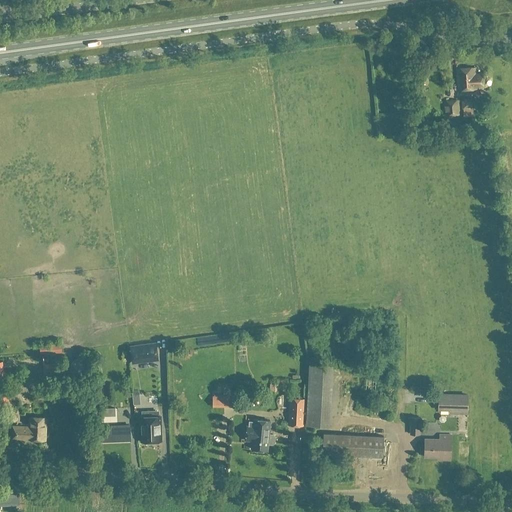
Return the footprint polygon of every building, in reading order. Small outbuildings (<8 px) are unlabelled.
[(457,69),(458,91),(477,90),(476,89),(483,88),(482,74),(475,74),(475,68),(457,69)] [(471,100),(461,101),(462,116),(472,115),(471,100)] [(446,117),(459,116),(458,102),(445,103),(446,117)] [(423,118),(422,108),(411,109),(412,119),(423,118)] [(416,328),(416,338),(429,338),(429,328),(416,328)] [(133,363),(157,360),(156,344),(131,347),(133,363)] [(60,345),(40,346),(40,354),(61,353),(60,345)] [(71,364),(71,372),(79,377),(86,372),(86,364),(78,359),(71,364)] [(98,373),(98,359),(89,359),(90,373),(98,373)] [(0,403),(9,402),(6,386),(3,362),(0,362),(0,403)] [(65,377),(64,362),(43,364),(44,378),(65,377)] [(333,366),(323,365),(309,364),(306,425),(320,426),(330,427),(333,366)] [(439,394),(439,410),(450,410),(450,413),(467,414),(467,395),(439,394)] [(213,396),(212,407),(232,408),(232,397),(230,397),(230,396),(222,395),(222,397),(213,396)] [(378,395),(377,407),(388,408),(388,395),(378,395)] [(304,399),(290,398),(288,425),(303,426),(304,399)] [(140,417),(141,442),(161,441),(160,416),(158,416),(158,411),(142,412),(142,417),(140,417)] [(29,427),(13,426),(12,439),(46,442),(47,418),(30,417),(29,427)] [(420,418),(410,418),(410,435),(420,435),(420,418)] [(248,427),(247,427),(246,440),(252,441),(251,450),(267,452),(268,445),(272,445),(274,443),(275,437),(273,435),(269,434),(270,421),(254,419),(254,421),(249,421),(248,427)] [(130,441),(129,425),(101,427),(102,442),(130,441)] [(384,437),(324,434),(323,454),(383,457),(384,437)] [(425,439),(425,457),(441,457),(441,460),(450,460),(451,435),(440,435),(440,440),(425,439)] [(0,495),(0,504),(20,503),(19,495),(0,495)]
